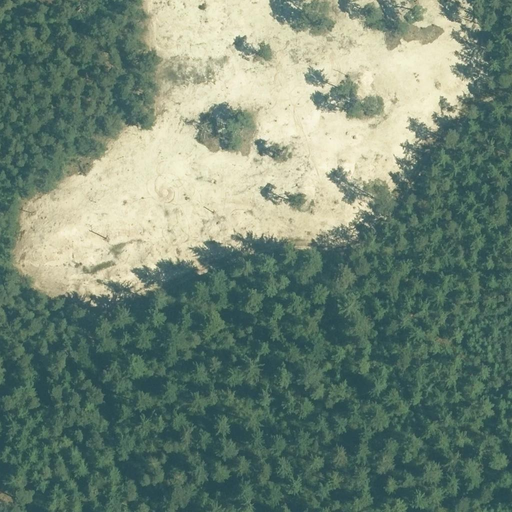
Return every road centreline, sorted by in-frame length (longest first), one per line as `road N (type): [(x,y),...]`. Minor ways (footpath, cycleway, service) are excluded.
road 1 (track): [(511,94),(463,107),(343,245),(231,266),(139,306),(0,387)]
road 2 (track): [(343,245),(448,511)]
road 3 (track): [(89,334),(130,511)]
